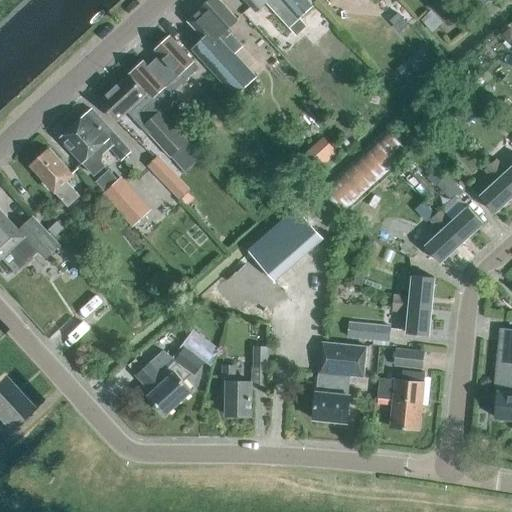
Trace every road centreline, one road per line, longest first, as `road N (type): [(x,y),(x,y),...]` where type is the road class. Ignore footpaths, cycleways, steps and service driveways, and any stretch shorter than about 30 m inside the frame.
road 1 (residential): [(0,317),(132,452),(451,473)]
road 2 (residential): [(451,473),(471,293),(511,245)]
road 3 (tertiary): [(0,157),(167,0)]
